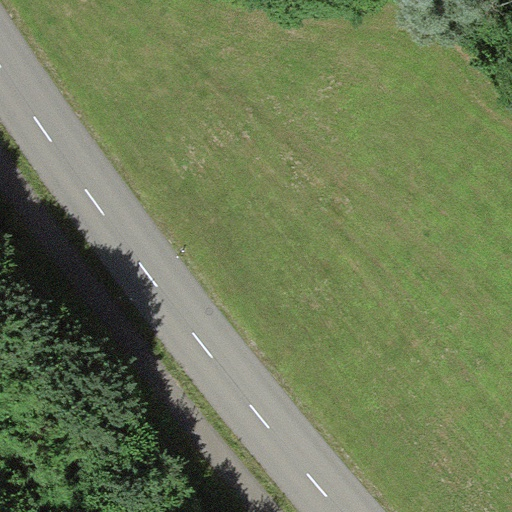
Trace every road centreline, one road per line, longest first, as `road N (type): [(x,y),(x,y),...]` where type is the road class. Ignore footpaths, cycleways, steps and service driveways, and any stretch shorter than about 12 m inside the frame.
road 1 (tertiary): [(345,511),(92,200),(0,60)]
road 2 (track): [(0,205),(52,292),(234,511)]
